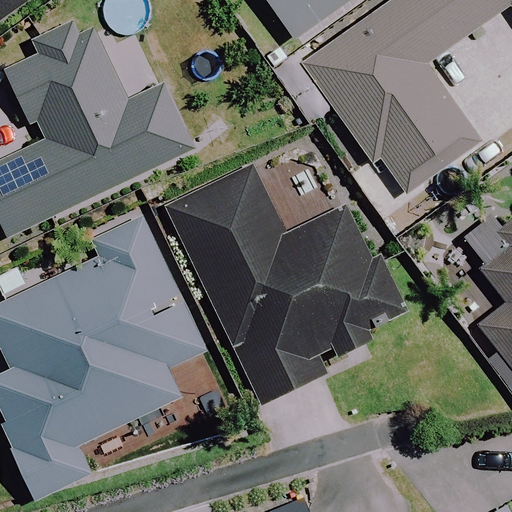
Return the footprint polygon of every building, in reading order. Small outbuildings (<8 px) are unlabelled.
[(0,0),(0,23),(31,0),(0,0)] [(266,0),(300,46),(363,0),(266,0)] [(511,0),(392,0),(310,60),(409,197),(478,147),(425,74),(510,13),(511,15),(511,0)] [(128,107),(88,27),(6,67),(44,146),(0,167),(0,214),(12,240),(192,152),(162,90),(128,107)] [(285,240),(252,170),(169,210),(264,405),(327,375),(323,367),(373,342),(369,333),(404,316),(377,259),(370,262),(345,211),(285,240)] [(511,219),(497,231),(467,254),(508,306),(480,327),(511,369),(511,219)] [(202,356),(143,222),(89,246),(97,265),(0,308),(0,351),(11,376),(0,381),(0,417),(37,502),(91,478),(78,447),(181,401),(167,371),(202,356)] [(305,511),(303,503),(279,511),(305,511)]
